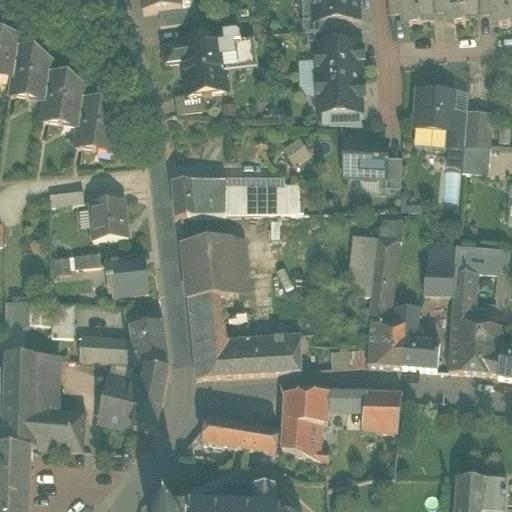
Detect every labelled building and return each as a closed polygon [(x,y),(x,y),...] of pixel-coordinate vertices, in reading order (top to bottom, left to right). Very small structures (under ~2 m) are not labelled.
[(140,0),(143,17),(159,15),(182,12),(180,0),(140,0)] [(358,0),(313,0),(314,22),(314,23),(339,23),(359,22),(358,0)] [(387,0),(389,19),(401,19),(400,0),(387,0)] [(409,19),(409,27),(421,27),(421,24),(434,24),(433,18),(432,0),(400,0),(401,19),(409,19)] [(432,0),(433,18),(446,17),(444,0),(432,0)] [(453,17),(453,26),(466,26),(465,23),(478,22),(478,20),(477,0),(444,0),(446,17),(453,17)] [(477,0),(478,20),(490,20),(489,0),(477,0)] [(498,20),(499,29),(511,28),(511,25),(511,0),(489,0),(490,20),(498,20)] [(159,15),(160,30),(203,25),(201,9),(182,12),(159,15)] [(339,35),(339,23),(314,23),(314,22),(302,22),(303,36),(307,36),(335,35),(339,35)] [(223,36),(224,45),(240,43),(240,38),(239,36),(237,35),(235,34),(223,36)] [(307,36),(307,49),(316,49),(315,48),(335,47),(335,35),(307,36)] [(0,72),(12,75),(16,50),(17,50),(18,39),(0,36),(0,72)] [(181,45),(181,47),(183,65),(187,99),(188,101),(200,99),(226,96),(223,75),(222,66),(220,46),(219,40),(181,45)] [(224,45),(220,46),(222,66),(256,62),(254,42),(240,43),(224,45)] [(316,49),(316,77),(360,75),(360,64),(364,63),(364,52),(360,52),(359,46),(335,47),(315,48),(316,49)] [(166,67),(183,65),(181,47),(164,49),(166,67)] [(44,106),(45,104),(49,77),(50,77),(52,65),(35,63),(37,53),(17,50),(16,50),(12,75),(11,80),(11,82),(10,82),(8,99),(28,102),(33,98),(45,100),(44,104),(44,106)] [(257,71),(256,62),(222,66),(223,75),(257,71)] [(0,78),(11,80),(12,75),(0,72),(0,78)] [(361,87),(360,75),(316,77),(317,102),(321,102),(322,117),(330,116),(336,116),(343,109),(361,107),(361,101),(365,100),(365,87),(361,87)] [(70,80),(50,77),(49,77),(45,104),(44,106),(42,125),(62,128),(67,124),(78,126),(78,130),(77,132),(78,132),(78,130),(79,131),(83,103),(84,103),(85,92),(69,89),(70,80)] [(449,135),(450,135),(452,116),(454,98),(419,96),(416,133),(449,135)] [(454,96),(454,98),(452,116),(467,117),(469,97),(454,96)] [(176,101),(178,118),(202,115),(200,99),(188,101),(187,99),(176,101)] [(104,106),(84,103),(83,103),(79,131),(78,130),(78,132),(75,151),(96,154),(101,150),(114,152),(119,118),(102,116),(104,106)] [(330,130),(362,131),(361,107),(343,109),(336,116),(330,116),(330,130)] [(447,152),(464,153),(467,117),(452,116),(450,135),(449,135),(447,152)] [(467,117),(464,153),(488,154),(491,119),(467,117)] [(283,152),(295,169),(312,157),(300,140),(283,152)] [(387,163),(387,152),(385,152),(382,149),(382,146),(346,144),(344,181),(385,183),(386,183),(387,163)] [(491,154),(488,154),(464,153),(462,178),(488,181),(491,154)] [(402,164),(387,163),(386,183),(385,183),(385,193),(401,193),(402,164)] [(172,186),(176,222),(188,222),(188,221),(265,219),(264,190),(227,190),(227,185),(172,186)] [(264,190),(265,219),(286,219),(285,190),(269,190),(264,190)] [(50,198),(51,211),(84,209),(83,195),(50,198)] [(92,233),(93,245),(128,242),(124,203),(90,206),(90,214),(92,233)] [(77,234),(92,233),(90,214),(76,215),(77,234)] [(380,223),(378,245),(373,304),(372,316),(370,330),(373,330),(386,331),(398,221),(380,223)] [(182,246),(193,349),(226,345),(222,301),(239,300),(233,241),(182,246)] [(349,302),(354,302),(373,304),(378,245),(354,241),(349,302)] [(428,273),(455,274),(456,253),(430,252),(428,273)] [(455,303),(454,312),(471,312),(473,279),(499,280),(499,277),(501,256),(501,255),(456,253),(455,274),(455,303)] [(499,277),(509,278),(511,256),(501,256),(499,277)] [(75,260),(76,272),(100,270),(99,258),(75,260)] [(71,262),(53,263),(54,279),(72,277),(71,262)] [(132,295),(132,298),(148,297),(146,265),(106,269),(107,285),(111,285),(112,297),(132,295)] [(425,302),(455,303),(455,274),(428,273),(425,302)] [(354,302),(353,314),(372,316),(373,304),(354,302)] [(4,305),(3,358),(25,359),(26,335),(30,335),(30,329),(30,307),(4,305)] [(53,308),(30,307),(30,329),(52,330),(53,319),(53,308)] [(53,308),(53,319),(74,320),(75,309),(53,308)] [(454,312),(453,328),(473,329),(473,312),(471,312),(454,312)] [(370,330),(372,316),(353,314),(352,329),(370,330)] [(416,347),(418,330),(418,326),(419,314),(396,314),(395,331),(394,331),(392,354),(403,355),(404,346),(416,347)] [(74,331),(74,320),(53,319),(52,330),(74,331)] [(130,329),(133,353),(135,368),(170,371),(163,325),(130,329)] [(453,328),(451,352),(501,356),(502,352),(503,331),(473,329),(453,328)] [(73,342),(74,331),(52,330),(52,341),(73,342)] [(369,372),(402,374),(403,355),(392,354),(394,331),(386,331),(373,330),(369,372)] [(193,349),(197,383),(301,377),(299,343),(267,345),(267,341),(226,345),(193,349)] [(135,368),(133,353),(112,352),(113,344),(81,342),(80,365),(135,368)] [(404,346),(403,355),(402,374),(437,377),(440,349),(416,347),(404,346)] [(511,385),(511,354),(502,352),(501,356),(451,352),(449,378),(498,382),(498,383),(511,385)] [(2,410),(39,413),(41,360),(25,359),(3,358),(3,373),(2,399),(2,410)] [(63,362),(41,360),(39,413),(60,415),(63,362)] [(111,382),(133,387),(136,371),(113,370),(111,382)] [(100,427),(156,441),(169,373),(136,371),(133,387),(111,382),(100,427)] [(325,469),(326,469),(327,456),(320,455),(322,430),(328,430),(329,416),(331,399),(324,399),(287,400),(285,402),(282,456),(325,469)] [(362,435),(398,442),(402,400),(331,399),(329,416),(365,416),(362,435)] [(86,418),(60,415),(39,413),(2,410),(1,450),(32,452),(83,457),(86,418)] [(203,448),(275,461),(279,439),(207,426),(203,448)] [(0,511),(27,511),(28,480),(31,481),(32,454),(32,452),(1,450),(0,450),(0,454),(0,511)] [(457,511),(506,511),(508,489),(459,486),(457,511)] [(275,511),(275,504),(278,504),(278,502),(275,502),(275,494),(277,492),(276,491),(274,492),(257,492),(255,490),(253,491),(255,494),(255,501),(253,501),(253,503),(255,504),(255,511),(243,511),(243,508),(239,508),(239,511),(227,511),(227,507),(223,507),(223,511),(211,511),(211,507),(207,507),(207,511),(195,510),(195,507),(191,506),(191,510),(190,510),(189,511),(186,511),(185,511),(275,511)]
